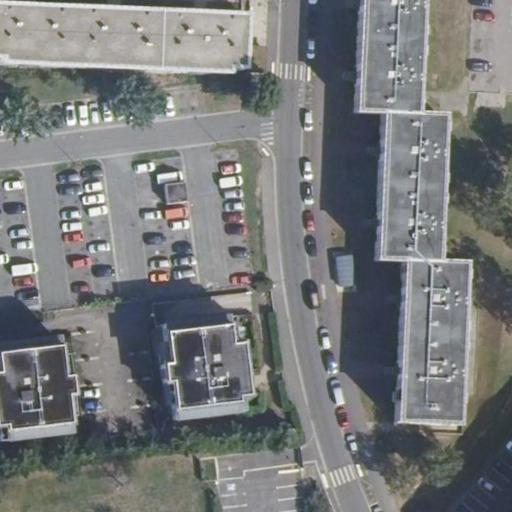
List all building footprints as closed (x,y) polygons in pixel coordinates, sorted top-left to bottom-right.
[(425,0),(364,0),(359,133),(384,132),(381,285),(408,285),(398,443),(463,446),(469,285),(442,284),(447,137),(420,138),(425,0)] [(0,73),(228,85),(228,78),(242,79),(245,28),(0,14),(0,73)] [(190,184),(169,185),(171,204),(191,203),(190,184)] [(233,316),(169,323),(174,363),(163,364),(165,383),(176,381),(181,418),(244,411),(243,396),(249,396),(243,343),(236,344),(233,316)] [(60,337),(0,343),(0,425),(6,425),(8,440),(72,432),(67,395),(74,394),(72,375),(65,376),(60,337)]
